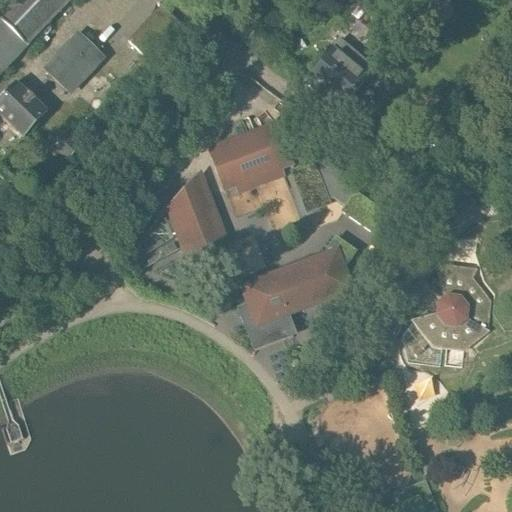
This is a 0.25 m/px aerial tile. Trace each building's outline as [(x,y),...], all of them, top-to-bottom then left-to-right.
[(35,0),(9,27),(0,36),(0,96),(97,2),(95,0),(35,0)] [(0,0),(9,27),(35,0),(0,0)] [(172,1),(140,36),(169,64),(202,28),(172,1)] [(337,43),(303,87),(338,114),(372,71),(337,43)] [(94,48),(61,84),(77,101),(112,64),(94,48)] [(27,92),(3,117),(33,147),(57,123),(27,92)] [(277,125),(207,153),(224,193),(237,188),(240,196),(257,190),(283,179),(280,171),(294,166),(277,125)] [(53,148),(46,154),(55,164),(60,160),(74,176),(94,154),(78,142),(63,158),(53,148)] [(315,161),(290,171),(307,214),(332,204),(315,161)] [(228,234),(204,171),(169,207),(187,254),(196,276),(238,260),(228,234)] [(403,211),(365,185),(351,206),(390,231),(403,211)] [(464,190),(446,206),(462,225),(481,208),(464,190)] [(447,239),(462,225),(446,206),(430,221),(447,239)] [(364,288),(355,264),(366,246),(344,232),(332,250),(296,264),(248,281),(256,302),(246,306),(262,348),(305,332),(298,312),(311,307),(364,288)] [(465,288),(436,271),(403,334),(431,350),(441,333),(465,288)] [(437,398),(431,380),(414,387),(419,405),(437,398)] [(442,511),(433,488),(370,511),(442,511)]
